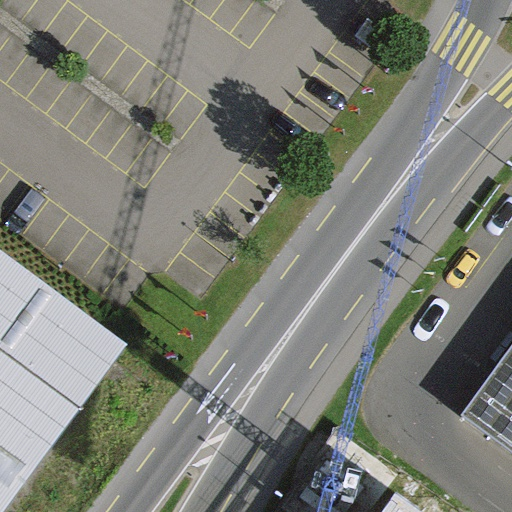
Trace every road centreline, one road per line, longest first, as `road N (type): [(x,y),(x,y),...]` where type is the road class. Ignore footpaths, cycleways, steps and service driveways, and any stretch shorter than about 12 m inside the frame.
road 1 (primary): [(167,511),(414,164)]
road 2 (primary): [(484,0),(414,164)]
road 3 (primary): [(414,164),(511,91)]
